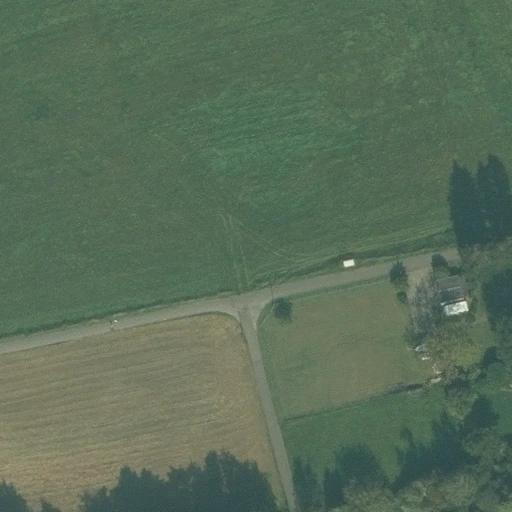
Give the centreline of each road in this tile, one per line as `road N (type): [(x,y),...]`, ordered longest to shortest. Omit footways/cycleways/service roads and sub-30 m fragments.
road 1 (unclassified): [(511,243),(244,301),(296,511)]
road 2 (track): [(244,301),(0,352)]
